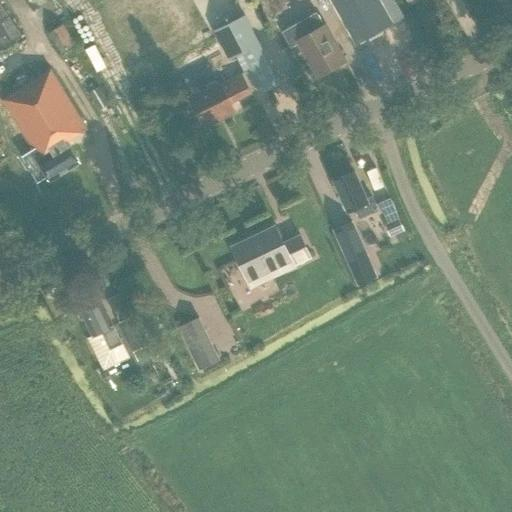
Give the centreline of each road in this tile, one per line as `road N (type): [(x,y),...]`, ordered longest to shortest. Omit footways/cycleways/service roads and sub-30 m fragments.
road 1 (tertiary): [(0,285),(374,108)]
road 2 (unclassified): [(511,371),(416,217),(374,108)]
road 3 (tertiary): [(374,108),(511,49)]
